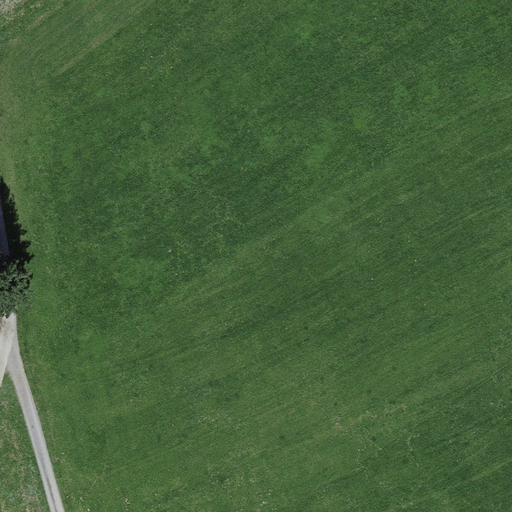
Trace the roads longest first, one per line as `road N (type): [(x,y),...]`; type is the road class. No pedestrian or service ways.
road 1 (track): [(13,351),(71,511)]
road 2 (track): [(0,211),(13,351)]
